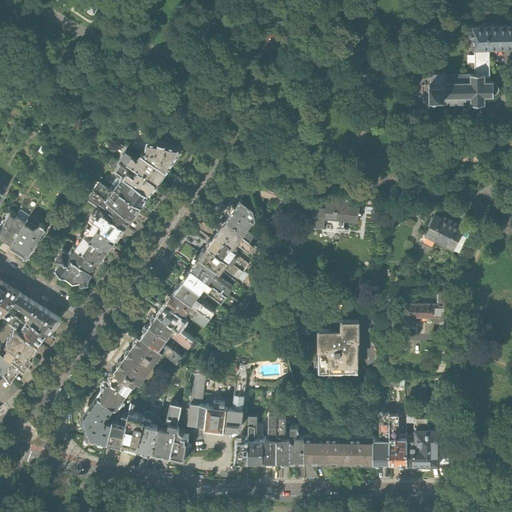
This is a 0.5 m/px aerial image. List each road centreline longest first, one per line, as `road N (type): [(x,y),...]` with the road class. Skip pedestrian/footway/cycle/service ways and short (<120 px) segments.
road 1 (primary): [(511,494),(200,492),(63,462)]
road 2 (residential): [(97,324),(254,105),(283,0)]
road 3 (unclassified): [(41,0),(70,23),(154,49),(183,48),(204,36),(228,0)]
